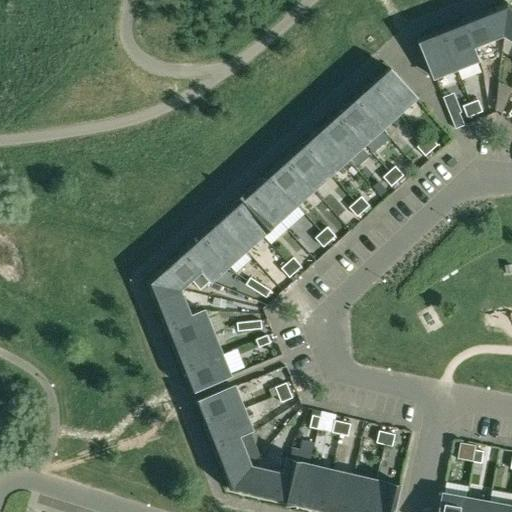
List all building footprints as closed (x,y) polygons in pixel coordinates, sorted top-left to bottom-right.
[(463,22),(478,61),(479,60),(473,47),(503,35),(507,5),(463,22)] [(511,8),(507,5),(503,35),(504,35),(511,40),(511,8)] [(463,22),(441,31),(456,69),(478,61),(463,22)] [(434,78),(456,69),(441,31),(419,39),(434,78)] [(371,83),(398,114),(416,98),(388,67),(371,83)] [(371,83),(354,99),(381,129),(398,114),(371,83)] [(364,144),(381,129),(354,99),(337,114),(364,144)] [(477,100),(470,103),(474,115),(482,112),(477,100)] [(474,115),(470,103),(462,106),(467,118),(474,115)] [(337,114),(320,129),(347,160),(364,144),(337,114)] [(330,175),(347,160),(320,129),(303,144),(330,175)] [(429,136),(423,141),(431,151),(437,145),(429,136)] [(431,151),(423,141),(417,147),(425,156),(431,151)] [(303,144),(286,159),(313,190),(330,175),(303,144)] [(296,205),(313,190),(286,159),(269,175),(296,205)] [(395,166),(389,172),(397,181),(403,175),(395,166)] [(397,181),(389,172),(383,177),(391,186),(397,181)] [(269,175),(252,190),(279,221),(296,205),(269,175)] [(262,236),(279,221),(252,190),(235,205),(262,236)] [(361,197),(355,202),(363,211),(369,206),(361,197)] [(363,211),(355,202),(349,208),(357,217),(363,211)] [(235,205),(218,220),(245,251),(262,236),(235,205)] [(228,266),(245,251),(218,220),(201,235),(228,266)] [(327,227),(321,233),(329,242),(335,236),(327,227)] [(329,242),(321,233),(315,238),(323,247),(329,242)] [(201,235),(184,251),(211,281),(228,266),(201,235)] [(211,282),(211,281),(184,251),(149,282),(181,290),(201,271),(211,282)] [(293,258),(287,263),(295,272),(301,267),(293,258)] [(295,272),(287,263),(281,268),(289,278),(295,272)] [(256,291),(260,284),(250,277),(248,281),(245,284),(256,291)] [(149,282),(166,326),(204,311),(204,310),(191,316),(181,290),(149,282)] [(266,298),(270,291),(260,284),(256,291),(266,298)] [(213,332),(204,311),(166,326),(175,348),(213,332)] [(262,329),(261,320),(248,322),(249,330),(262,329)] [(237,323),(237,326),(237,331),(249,330),(248,322),(237,323)] [(175,348),(183,369),(221,353),(213,332),(175,348)] [(270,343),(267,335),(255,340),(258,347),(270,343)] [(230,375),(221,353),(183,369),(192,391),(230,375)] [(275,387),(278,395),(289,390),(286,383),(275,387)] [(196,402),(205,424),(244,409),(235,387),(196,402)] [(289,390),(278,395),(281,403),(292,398),(289,390)] [(205,424),(214,445),(252,430),(244,409),(205,424)] [(320,417),(312,415),(309,427),(317,429),(320,417)] [(340,434),(342,422),(334,421),(332,433),(340,434)] [(350,424),(342,422),(340,434),(348,436),(350,424)] [(252,431),(252,430),(214,445),(231,489),(251,466),(239,436),(252,431)] [(376,443),(384,445),(387,433),(379,431),(376,443)] [(387,433),(384,445),(392,447),(395,435),(387,433)] [(465,460),(473,462),(475,450),(467,449),(465,460)] [(475,450),(473,462),(481,463),(483,451),(475,450)] [(231,489),(277,500),(287,460),(286,460),(283,474),(251,466),(231,489)] [(309,465),(287,460),(277,500),(300,505),(309,465)] [(300,505),(322,510),(331,470),(309,465),(300,505)] [(322,510),(329,511),(344,511),(353,475),(331,470),(322,510)] [(344,511),(368,511),(376,480),(353,475),(344,511)] [(392,511),(399,486),(376,480),(368,511),(392,511)] [(463,511),(467,498),(443,494),(439,511),(463,511)] [(487,511),(489,502),(467,498),(463,511),(487,511)] [(510,511),(511,502),(511,501),(511,502),(511,506),(489,502),(487,511),(510,511)]
